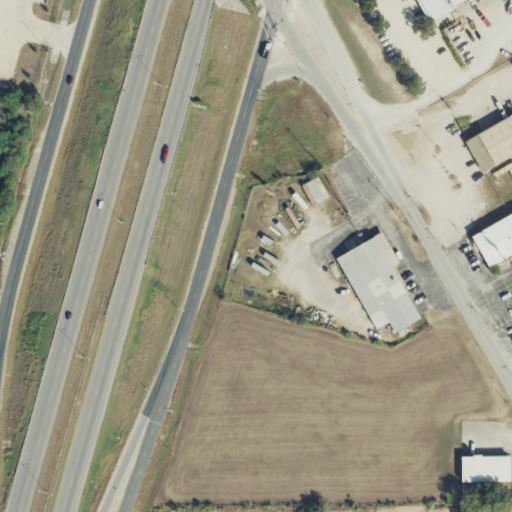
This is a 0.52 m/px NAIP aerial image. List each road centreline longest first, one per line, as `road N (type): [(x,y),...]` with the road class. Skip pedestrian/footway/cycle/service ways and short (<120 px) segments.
road 1 (motorway): [(62,511),(203,0)]
road 2 (motorway): [(157,0),(16,511)]
road 3 (secondary): [(149,430),(184,333),(271,4)]
road 4 (secondary): [(91,0),(0,339)]
road 5 (tertiary): [(393,186),(511,384)]
road 6 (tertiary): [(271,4),(393,186)]
road 7 (tertiary): [(393,186),(308,0)]
road 8 (secondary): [(0,339),(149,430)]
